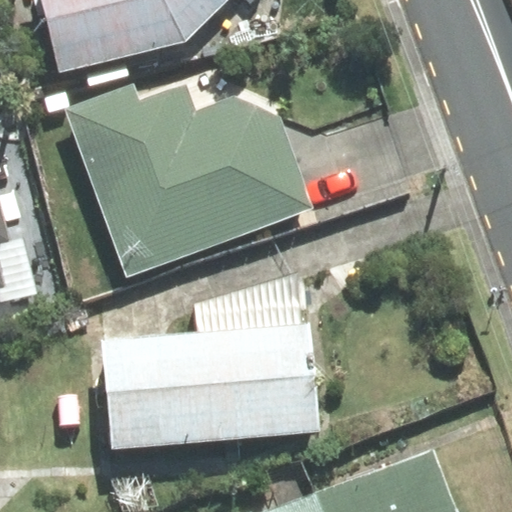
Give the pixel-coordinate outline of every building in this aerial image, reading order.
[(52,0),(70,70),(190,41),(231,0),(52,0)] [(375,73),(295,98),(310,145),(390,120),(375,73)] [(140,99),(81,120),(136,273),(314,209),(273,96),(197,123),(187,95),(144,110),(140,99)] [(0,192),(0,300),(15,296),(4,253),(21,249),(5,191),(0,192)] [(318,432),(311,332),(107,347),(114,447),(318,432)] [(455,511),(436,463),(304,511),(455,511)]
